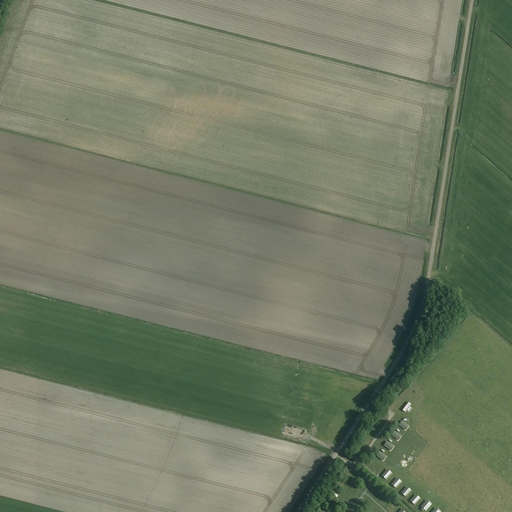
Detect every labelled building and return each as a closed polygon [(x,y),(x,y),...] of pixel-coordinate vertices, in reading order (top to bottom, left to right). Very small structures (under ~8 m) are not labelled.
[(407,431),(410,427),(403,421),(400,426),(407,431)] [(399,441),(402,436),(395,432),(392,437),(399,441)] [(387,442),(385,448),(392,452),(395,446),(387,442)] [(378,456),(385,461),(388,457),(381,452),(378,456)] [(383,476),(387,480),(393,473),(389,470),(383,476)] [(397,488),(402,482),(398,478),(393,485),(397,488)] [(402,493),(406,497),(412,491),(408,487),(402,493)] [(383,504),(389,497),(385,494),(379,500),(383,504)] [(417,495),(411,502),(416,505),(421,498),(417,495)] [(426,511),(432,504),(428,501),(422,508),(426,511)] [(391,511),(392,511),(399,506),(395,502),(389,509),(391,511)]
